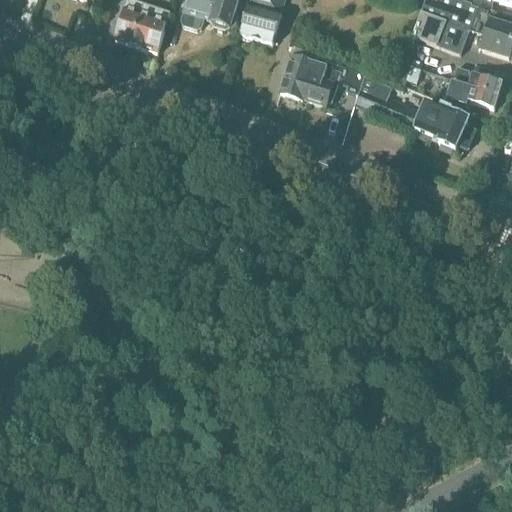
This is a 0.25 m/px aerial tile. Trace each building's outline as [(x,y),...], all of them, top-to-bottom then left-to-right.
[(229,34),(239,0),(187,0),(182,18),(180,26),(182,30),(195,34),(200,32),(202,24),(210,27),(212,33),(224,37),(229,34)] [(280,16),(284,0),(246,0),(244,8),(248,9),(239,41),(246,43),(246,44),(253,45),(271,50),(280,16)] [(484,40),(490,25),(493,17),(491,16),(472,9),(470,8),(471,6),(453,0),(425,0),(411,39),(459,59),(468,35),(484,40)] [(511,0),(473,0),(472,9),(491,16),(493,5),(511,9),(511,0)] [(156,58),(169,17),(127,4),(114,45),(156,58)] [(511,47),(511,31),(490,25),(484,40),(480,54),(507,63),(511,47)] [(302,105),(303,104),(315,68),(314,67),(317,58),(305,54),(302,64),(292,61),(280,98),(302,105)] [(333,73),(315,68),(303,104),(325,111),(326,106),(331,107),(340,79),(350,83),(346,96),(357,99),(364,81),(365,79),(335,68),(333,73)] [(401,70),(391,94),(403,99),(412,74),(401,70)] [(452,88),(498,100),(502,87),(499,86),(500,83),(489,80),(488,83),(469,78),(470,75),(457,71),(452,88)] [(392,92),(364,81),(357,99),(353,110),(388,124),(415,135),(414,136),(416,136),(414,139),(416,142),(425,146),(429,145),(430,142),(439,146),(438,148),(455,155),(457,151),(467,155),(476,135),(465,131),(467,127),(450,119),(451,116),(440,111),(439,115),(426,109),(421,121),(387,106),(391,94),(392,92)] [(498,100),(452,88),(447,104),(468,110),(469,106),(494,113),(498,100)]
